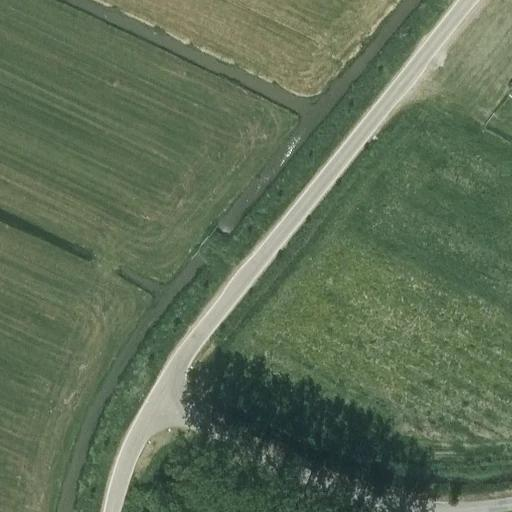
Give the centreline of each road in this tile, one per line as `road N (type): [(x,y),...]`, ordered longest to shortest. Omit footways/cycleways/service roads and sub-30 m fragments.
road 1 (unclassified): [(164,389),(474,0)]
road 2 (unclassified): [(164,389),(278,469),(353,500),(511,508)]
road 3 (unclassified): [(111,511),(164,389)]
